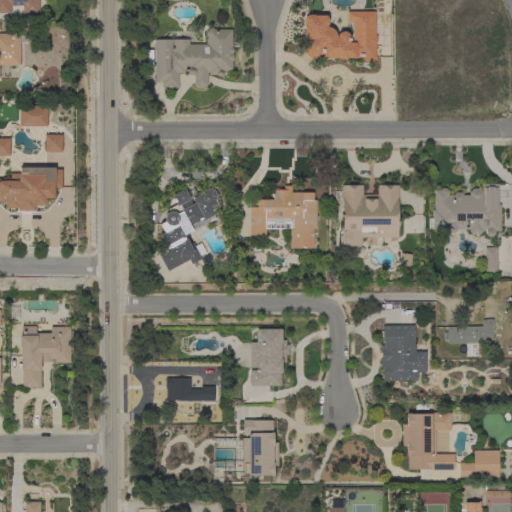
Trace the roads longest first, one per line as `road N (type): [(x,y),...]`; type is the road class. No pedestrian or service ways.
road 1 (tertiary): [(111,511),(107,0)]
road 2 (residential): [(110,132),(511,129)]
road 3 (residential): [(110,306),(324,307),(336,318),(339,414)]
road 4 (residential): [(268,130),(268,0)]
